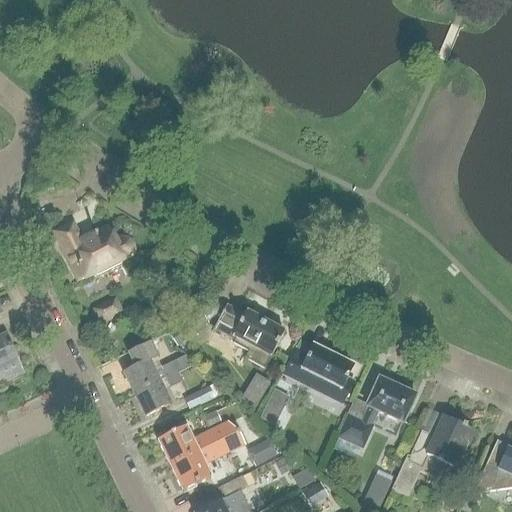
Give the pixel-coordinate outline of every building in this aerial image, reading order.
[(123,266),(125,260),(130,257),(133,252),(132,246),(128,242),(122,241),(115,244),(108,230),(80,244),(72,227),(55,235),(80,287),(123,266)] [(101,326),(121,316),(122,315),(122,313),(116,300),(115,300),(114,300),(92,311),(91,311),(92,312),(99,326),(101,326)] [(284,334),(246,314),(244,313),(242,316),(226,307),(213,332),(234,344),(233,345),(249,354),(246,360),(264,370),(284,334)] [(200,313),(184,325),(180,327),(189,340),(208,325),(200,313)] [(0,338),(0,377),(3,383),(22,374),(5,336),(0,338)] [(159,383),(164,381),(178,374),(191,368),(186,358),(159,371),(155,362),(158,360),(150,344),(136,351),(143,366),(123,376),(133,396),(159,383)] [(295,351),(283,374),(297,382),(296,384),(342,406),(352,388),(351,388),(353,384),(347,380),(353,368),(348,365),(349,363),(337,357),(336,359),(313,348),(308,358),(295,351)] [(178,374),(164,381),(169,390),(182,384),(178,374)] [(415,398),(378,381),(366,407),(354,402),(336,440),(363,452),(374,427),(373,427),(378,415),(403,426),(415,398)] [(159,383),(133,396),(145,419),(170,407),(159,383)] [(189,412),(214,400),(209,388),(183,401),(189,412)] [(274,428),(289,399),(274,392),(259,421),(274,428)] [(215,413),(204,418),(209,428),(220,423),(215,413)] [(473,434),(442,420),(434,439),(420,433),(409,459),(406,458),(391,492),(408,499),(419,474),(449,488),(473,434)] [(170,469),(215,446),(207,432),(191,441),(186,429),(157,444),(170,469)] [(237,435),(215,446),(170,469),(182,494),(210,479),(205,468),(244,448),(237,435)] [(473,495),(511,490),(511,453),(508,452),(509,449),(496,443),(473,495)] [(270,444),(252,454),(259,466),(277,457),(270,444)] [(287,458),(274,464),(281,477),(294,470),(287,458)] [(361,511),(377,511),(390,486),(389,485),(392,480),(374,471),(372,476),(375,478),(359,511),(361,511)] [(244,511),(242,506),(245,505),(240,494),(248,490),(242,478),(218,490),(224,501),(201,511),(244,511)] [(309,508),(328,497),(320,483),(301,494),(309,508)]
